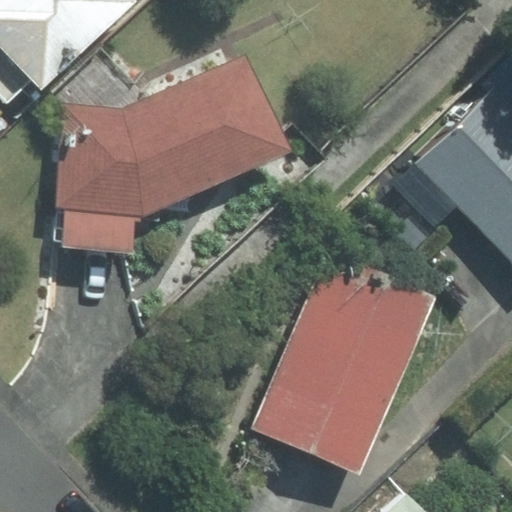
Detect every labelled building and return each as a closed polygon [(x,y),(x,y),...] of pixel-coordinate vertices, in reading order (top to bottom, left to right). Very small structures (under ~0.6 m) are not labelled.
[(0,0),(0,91),(8,99),(32,76),(42,86),(130,2),(127,0),(0,0)] [(124,113),(65,108),(53,246),(132,252),(135,216),(285,148),(244,58),(124,113)] [(511,109),(495,92),(396,188),(435,227),(459,204),(511,258),(511,109)] [(429,299),(329,257),(257,426),(357,468),(429,299)] [(424,511),(407,494),(388,511),(424,511)]
